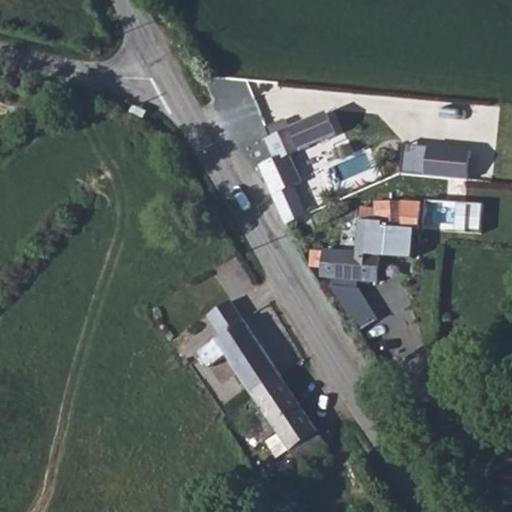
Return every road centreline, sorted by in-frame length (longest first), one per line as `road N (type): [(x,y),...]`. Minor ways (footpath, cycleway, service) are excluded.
road 1 (tertiary): [(164,76),(428,511)]
road 2 (unclassified): [(0,52),(105,79),(164,76)]
